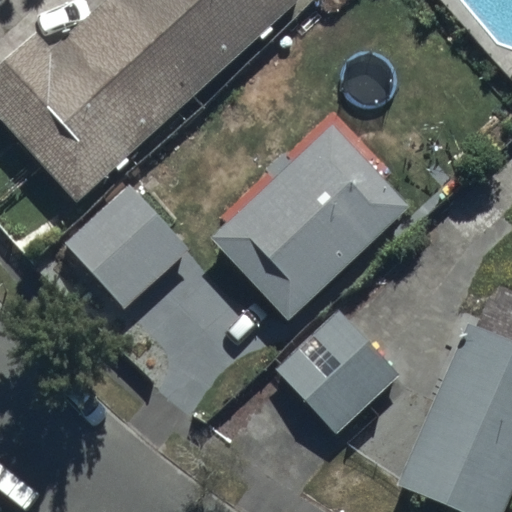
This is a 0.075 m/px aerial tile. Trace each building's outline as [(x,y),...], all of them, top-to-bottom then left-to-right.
[(0,134),(80,221),(309,9),(300,0),(123,0),(53,66),(38,50),(0,84),(0,134)] [(281,187),(210,256),(290,338),(409,222),(330,140),(298,171),(281,153),(263,169),(281,187)] [(126,325),(190,264),(123,194),(60,256),(126,325)] [(400,389),(337,322),(272,381),(335,449),(400,389)] [(511,511),(511,359),(468,341),(396,505),(412,511),(511,511)]
